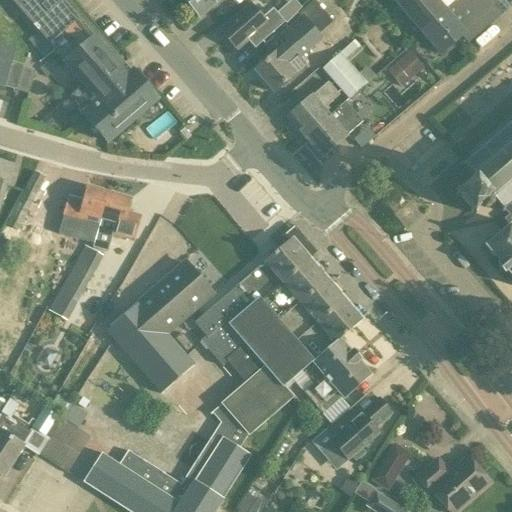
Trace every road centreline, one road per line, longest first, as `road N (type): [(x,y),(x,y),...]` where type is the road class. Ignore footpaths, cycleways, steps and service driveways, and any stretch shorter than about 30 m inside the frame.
road 1 (residential): [(255,146),(224,171),(202,176),(102,164),(0,137)]
road 2 (residential): [(316,206),(511,38)]
road 3 (secondary): [(496,382),(356,222),(316,206)]
road 4 (secondary): [(316,206),(474,401)]
road 5 (secondary): [(255,146),(123,0)]
